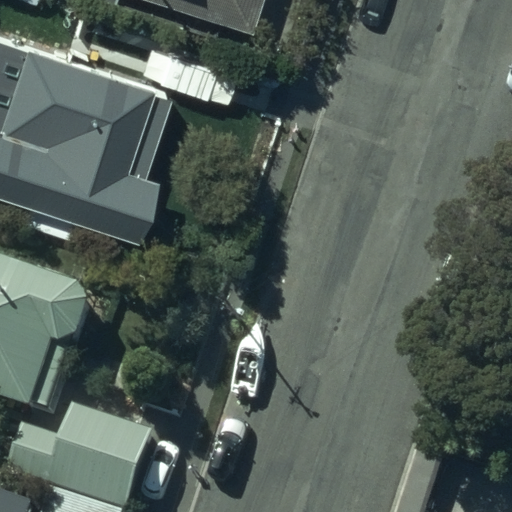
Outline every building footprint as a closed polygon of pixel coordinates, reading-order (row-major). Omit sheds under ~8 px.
[(144,0),(233,30),(242,0),(144,0)] [(0,200),(109,237),(130,175),(124,173),(151,95),(4,44),(0,55),(0,200)] [(0,273),(0,415),(18,421),(21,414),(40,420),(59,355),(61,354),(62,353),(64,351),(66,350),(68,349),(69,347),(70,346),(72,344),(73,343),(74,341),(75,339),(76,337),(77,335),(77,333),(78,331),(78,329),(79,327),(79,325),(79,323),(79,321),(79,319),(78,317),(78,315),(77,313),(76,311),(75,309),(75,307),(74,306),(72,304),(71,302),(70,301),(68,299),(67,298),(65,296),(63,295),(0,273)] [(0,472),(0,478),(45,494),(97,511),(117,511),(143,438),(63,411),(53,442),(15,429),(0,472)] [(471,488),(466,503),(463,511),(501,511),(506,499),(471,488)] [(97,511),(45,494),(38,511),(97,511)]
